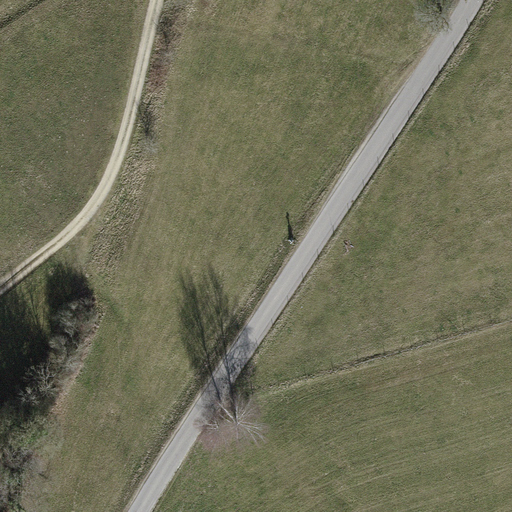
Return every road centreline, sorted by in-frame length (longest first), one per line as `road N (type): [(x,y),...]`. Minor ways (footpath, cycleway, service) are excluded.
road 1 (unclassified): [(139,511),(471,0)]
road 2 (track): [(0,274),(92,202),(110,164),(153,0)]
